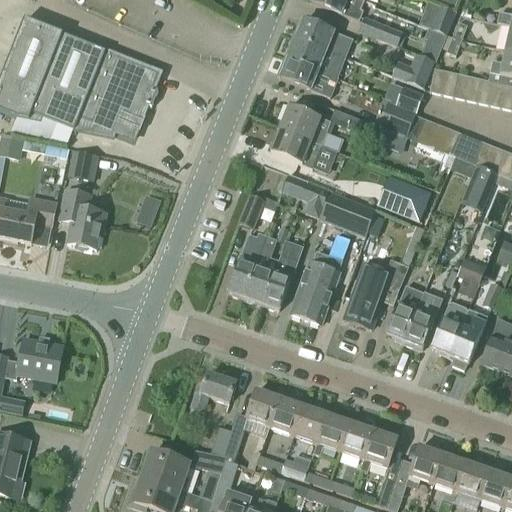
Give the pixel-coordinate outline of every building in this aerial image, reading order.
[(352,0),(311,0),(309,6),(355,24),(359,24),(363,15),(360,14),(363,5),(352,0)] [(447,39),(455,18),(440,12),(431,34),(446,40),(447,39)] [(511,18),(499,16),(497,28),(511,31),(510,33),(511,33),(511,18)] [(364,22),(358,36),(376,43),(396,51),(402,38),(364,22)] [(24,23),(0,84),(0,115),(17,122),(10,136),(50,147),(57,129),(70,134),(114,143),(115,138),(128,144),(156,77),(58,37),(24,23)] [(295,41),(294,43),(344,63),(352,44),(302,23),(299,31),(296,32),(294,38),(295,41)] [(460,46),(467,30),(458,27),(452,42),(460,46)] [(419,61),(435,67),(445,41),(430,35),(419,61)] [(460,46),(452,42),(446,57),(454,60),(460,46)] [(289,56),(287,63),(336,83),(344,63),(294,43),(293,46),(290,47),(288,53),(289,56)] [(511,58),(504,57),(502,68),(491,65),(488,83),(481,82),(481,84),(492,87),(504,89),(511,91),(511,58)] [(397,68),(392,81),(424,93),(432,73),(435,67),(419,61),(416,60),(410,73),(397,68)] [(282,75),(279,82),(325,100),(329,102),(337,83),(336,83),(287,63),(286,65),(283,66),(280,72),(282,75)] [(428,96),(440,99),(445,75),(434,73),(428,96)] [(440,99),(452,101),(457,78),(445,75),(440,99)] [(452,101),(463,104),(469,80),(457,78),(452,101)] [(475,107),(481,84),(481,82),(469,80),(463,104),(475,107)] [(475,107),(487,109),(492,87),(481,84),(475,107)] [(487,109),(499,112),(504,89),(492,87),(487,109)] [(499,112),(510,115),(511,108),(511,91),(504,89),(499,112)] [(413,119),(415,120),(422,99),(402,91),(395,110),(388,108),(414,118),(413,119)] [(404,142),(413,119),(414,118),(388,108),(387,107),(378,131),(383,134),(404,142)] [(287,109),(278,133),(321,150),(330,127),(287,109)] [(426,124),(415,120),(413,119),(404,142),(416,146),(426,124)] [(377,132),(349,121),(344,133),(378,146),(383,134),(378,131),(377,132)] [(426,124),(416,146),(426,150),(423,159),(424,159),(437,129),(426,124)] [(437,129),(424,159),(435,164),(448,133),(437,129)] [(321,150),(278,133),(268,157),(312,174),(321,150)] [(448,133),(435,164),(443,167),(440,175),(444,176),(459,137),(448,133)] [(470,142),(459,137),(444,176),(448,178),(449,174),(457,177),(470,142)] [(52,232),(57,208),(30,202),(26,219),(6,215),(9,204),(0,201),(0,185),(4,161),(19,165),(24,144),(2,139),(0,147),(0,242),(31,249),(35,229),(52,232)] [(481,146),(470,142),(457,177),(468,181),(481,146)] [(493,151),(481,146),(468,181),(470,182),(475,170),(484,173),(493,151)] [(44,159),(67,163),(68,154),(46,149),(44,159)] [(484,173),(495,178),(504,155),(493,151),(484,173)] [(511,168),(511,158),(504,155),(495,178),(506,182),(511,168)] [(98,161),(72,156),(67,182),(93,187),(98,161)] [(480,216),(496,179),(477,171),(464,200),(461,207),(480,216)] [(249,189),(251,181),(242,179),(241,187),(249,189)] [(298,205),(305,187),(287,181),(281,198),(298,205)] [(389,182),(378,211),(418,227),(430,199),(389,182)] [(305,187),(298,205),(307,208),(303,218),(318,223),(328,196),(305,187)] [(103,234),(106,219),(88,215),(90,201),(65,196),(59,225),(71,227),(66,249),(96,254),(100,233),(103,234)] [(339,232),(350,205),(329,196),(318,223),(339,232)] [(504,235),(511,216),(511,204),(502,200),(490,229),(504,235)] [(151,231),(160,207),(145,201),(136,226),(151,231)] [(236,228),(237,228),(250,233),(260,207),(247,201),(236,228)] [(350,205),(339,232),(364,243),(376,215),(350,205)] [(394,300),(406,272),(422,233),(416,231),(399,270),(389,266),(384,278),(362,269),(341,323),(369,334),(383,296),(394,300)] [(284,245),(288,235),(280,232),(276,245),(284,248),(284,245)] [(462,237),(458,253),(471,257),(475,241),(462,237)] [(226,296),(242,302),(259,254),(264,241),(256,238),(254,242),(246,240),(237,265),(226,296)] [(242,302),(260,308),(276,264),(270,262),(276,246),(264,241),(259,254),(242,302)] [(277,314),(288,283),(291,284),(302,252),(284,245),(284,248),(281,256),(278,265),(276,264),(260,308),(277,314)] [(511,248),(503,245),(497,263),(511,269),(511,248)] [(323,292),(333,262),(316,256),(312,267),(308,265),(301,284),(289,319),(306,325),(318,290),(323,292)] [(319,329),(335,284),(342,266),(333,262),(323,292),(318,290),(306,325),(319,329)] [(485,271),(462,262),(455,280),(462,282),(457,296),(473,302),(485,271)] [(495,310),(509,277),(502,275),(497,290),(489,287),(481,311),(493,316),(495,310)] [(509,277),(495,310),(511,316),(511,295),(504,293),(509,277)] [(403,347),(415,318),(422,299),(412,295),(403,291),(384,339),(403,347)] [(440,304),(423,297),(422,299),(415,318),(403,347),(420,354),(440,304)] [(448,307),(430,353),(436,356),(435,359),(447,363),(467,316),(466,313),(452,307),(450,308),(448,307)] [(484,323),(467,316),(447,363),(451,365),(449,370),(462,375),(465,367),(466,368),(484,323)] [(480,369),(499,377),(511,344),(511,331),(498,325),(480,369)] [(22,344),(18,366),(7,364),(8,361),(0,359),(0,405),(4,382),(16,384),(17,381),(54,388),(61,352),(22,344)] [(511,381),(511,344),(499,377),(511,381)] [(227,407),(233,387),(204,378),(198,398),(193,396),(189,412),(201,416),(206,400),(227,407)] [(268,432),(278,404),(253,395),(245,420),(237,418),(231,436),(222,460),(234,464),(247,425),(268,432)] [(278,404),(268,432),(290,440),(300,412),(303,404),(289,400),(286,407),(278,404)] [(290,440),(314,448),(324,420),(300,412),(290,440)] [(347,428),(324,420),(314,448),(316,449),(313,458),(319,460),(323,451),(338,457),(347,428)] [(338,457),(361,465),(371,436),(347,428),(338,457)] [(211,456),(222,460),(231,436),(220,432),(211,456)] [(390,460),(395,444),(371,436),(361,465),(363,465),(360,474),(367,477),(370,468),(387,474),(383,485),(381,484),(373,510),(379,511),(383,511),(400,464),(390,460)] [(18,463),(23,464),(27,447),(0,440),(0,499),(13,503),(17,488),(12,487),(18,463)] [(400,464),(383,511),(398,511),(405,490),(417,494),(420,485),(431,489),(441,460),(416,452),(411,467),(400,464)] [(194,455),(191,472),(222,478),(226,465),(227,462),(194,455)] [(150,457),(141,481),(178,495),(178,494),(187,470),(150,457)] [(278,477),(281,467),(261,460),(257,469),(278,477)] [(464,468),(441,460),(431,489),(454,497),(464,468)] [(212,505),(209,511),(247,511),(250,505),(227,497),(237,469),(233,468),(226,465),(222,478),(221,478),(213,502),(212,505)] [(278,477),(301,485),(304,476),(281,467),(278,477)] [(488,476),(464,468),(454,497),(478,505),(488,476)] [(301,485),(325,493),(328,484),(304,476),(301,485)] [(501,511),(511,484),(488,476),(478,505),(497,511),(501,511)] [(131,494),(125,510),(129,511),(171,511),(173,509),(181,511),(209,511),(212,505),(178,494),(178,495),(141,481),(135,496),(131,494)] [(275,481),(270,495),(279,498),(280,494),(283,485),(275,481)] [(352,502),(355,493),(328,484),(325,493),(352,502)] [(511,511),(511,484),(501,511),(511,511)] [(280,494),(304,502),(307,493),(283,485),(280,494)] [(304,502),(327,510),(330,500),(307,493),(304,502)] [(250,505),(247,511),(274,511),(275,509),(252,502),(253,500),(252,500),(250,505)] [(332,511),(354,511),(356,509),(330,500),(327,510),(332,511)]
